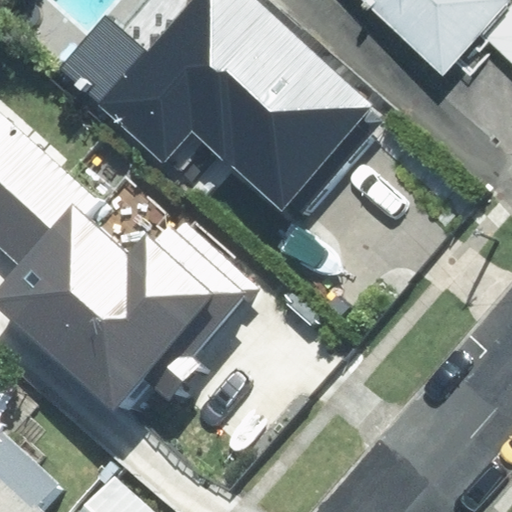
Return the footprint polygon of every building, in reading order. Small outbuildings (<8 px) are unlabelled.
[(254,0),(193,0),(147,52),(104,15),(55,70),(163,165),(192,133),(281,211),(289,203),(302,214),(388,117),(254,0)] [(511,0),(385,0),(461,68),(489,37),(511,57),(511,0)] [(0,248),(18,264),(72,203),(85,214),(97,200),(0,113),(0,248)] [(0,284),(0,311),(114,412),(144,379),(167,399),(198,364),(191,357),(244,297),(252,304),(265,290),(185,220),(176,231),(168,223),(154,239),(146,232),(128,252),(85,214),(72,203),(18,264),(0,284)] [(0,421),(0,511),(61,511),(54,505),(72,487),(2,419),(0,421)] [(153,511),(115,478),(85,511),(153,511)]
